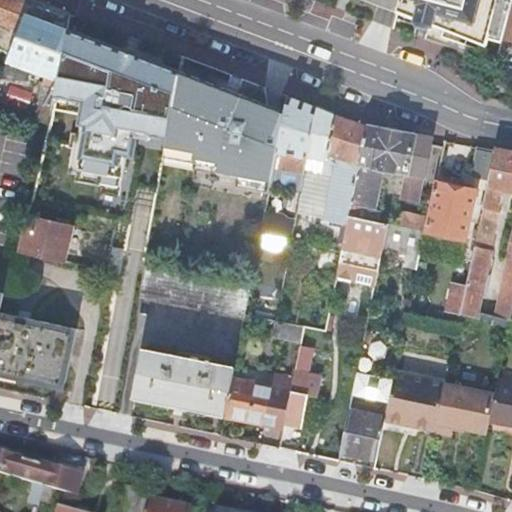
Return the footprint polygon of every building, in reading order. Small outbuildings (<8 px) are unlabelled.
[(0,0),(0,50),(11,55),(31,1),(27,0),(0,0)] [(503,36),(511,0),(398,0),(397,6),(418,14),(426,16),(433,19),(471,33),(472,28),(490,33),(503,36)] [(66,35),(70,16),(31,1),(11,55),(2,79),(34,84),(37,71),(46,73),(35,120),(48,124),(50,113),(53,98),(60,66),(66,35)] [(488,39),(490,33),(472,28),(471,33),(488,39)] [(179,75),(66,35),(50,113),(77,119),(65,176),(127,191),(134,145),(165,152),(179,75)] [(266,211),(272,180),(285,112),(268,106),(239,95),(240,90),(234,87),(227,85),(226,90),(180,72),(179,75),(177,84),(176,89),(165,152),(160,177),(192,182),(191,192),(190,197),(235,205),(266,211)] [(11,88),(8,106),(33,109),(36,92),(11,88)] [(307,158),(318,109),(288,97),(285,112),(272,180),(282,182),(301,186),(305,168),(307,158)] [(359,163),(368,126),(360,123),(350,120),(341,117),(329,113),(318,109),(307,158),(305,168),(314,170),(316,160),(327,162),(329,155),(339,158),(326,219),(347,223),(348,223),(349,216),(352,202),(361,163),(359,163)] [(359,163),(361,163),(385,168),(406,172),(424,176),(432,138),(368,125),(368,126),(359,163)] [(490,181),(497,151),(477,147),(472,175),(474,178),(490,181)] [(511,316),(511,153),(497,151),(490,181),(490,186),(488,186),(466,287),(461,312),(460,314),(476,317),(490,251),(492,247),(503,190),(511,191),(511,241),(495,318),(511,321),(511,316)] [(361,163),(352,202),(377,207),(385,168),(361,163)] [(419,200),(424,176),(406,172),(401,197),(419,200)] [(160,177),(159,186),(191,192),(192,182),(160,177)] [(282,182),(272,180),(266,211),(265,215),(295,221),(301,186),(282,182)] [(427,218),(424,232),(465,240),(477,190),(435,181),(427,218)] [(352,202),(349,216),(374,220),(377,207),(352,202)] [(264,221),(265,215),(266,211),(235,205),(233,215),(264,221)] [(403,213),(399,226),(424,232),(427,218),(403,213)] [(345,234),(337,272),(353,275),(352,280),(375,284),(383,242),(387,224),(374,220),(349,216),(348,223),(347,223),(345,234)] [(21,251),(64,260),(72,226),(29,217),(26,226),(21,226),(18,235),(24,237),(21,251)] [(448,310),(461,312),(466,287),(454,284),(448,310)] [(0,368),(67,382),(79,329),(2,311),(6,293),(0,291),(0,368)] [(299,353),(304,327),(275,321),(273,337),(284,340),(282,350),(299,353)] [(225,417),(232,380),(235,368),(210,363),(211,359),(209,359),(208,363),(143,350),(133,399),(225,417)] [(407,426),(435,432),(436,428),(439,413),(444,392),(445,386),(446,383),(394,372),(392,382),(384,417),(383,420),(383,425),(406,429),(407,426)] [(314,377),(295,374),(294,380),(285,425),(303,428),(310,396),(314,377)] [(392,382),(356,374),(352,396),(340,452),(375,459),(383,425),(383,420),(384,417),(392,382)] [(284,429),(285,425),(294,380),(273,376),(270,388),(232,380),(225,417),(265,425),(284,429)] [(314,377),(310,396),(319,398),(323,378),(314,376),(314,377)] [(490,421),(511,425),(511,387),(497,385),(495,397),(490,421)] [(487,435),(490,421),(495,397),(445,386),(444,392),(439,413),(436,428),(435,432),(435,433),(452,437),(454,428),(487,435)] [(0,473),(30,482),(44,486),(77,496),(83,475),(67,471),(59,468),(42,464),(41,467),(23,462),(24,459),(8,454),(0,452),(0,473)] [(43,487),(33,485),(31,494),(40,496),(43,487)] [(121,509),(133,511),(144,511),(148,499),(149,493),(125,488),(121,509)] [(144,511),(190,511),(191,509),(148,499),(144,511)]
